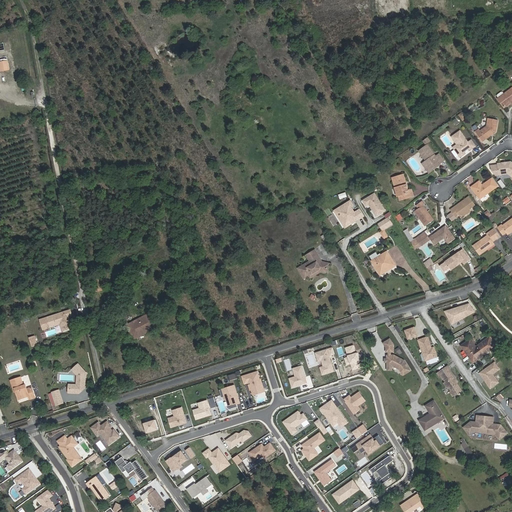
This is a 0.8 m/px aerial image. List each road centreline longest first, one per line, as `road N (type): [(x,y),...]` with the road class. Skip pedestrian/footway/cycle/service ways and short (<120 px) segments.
road 1 (residential): [(281,405),(374,376),(388,418),(427,470),(367,511)]
road 2 (residential): [(511,263),(473,287),(267,354)]
road 3 (residential): [(267,354),(112,404)]
road 4 (unknown): [(382,316),(345,249),(347,238),(371,224),(358,199)]
road 5 (residential): [(144,449),(263,411)]
